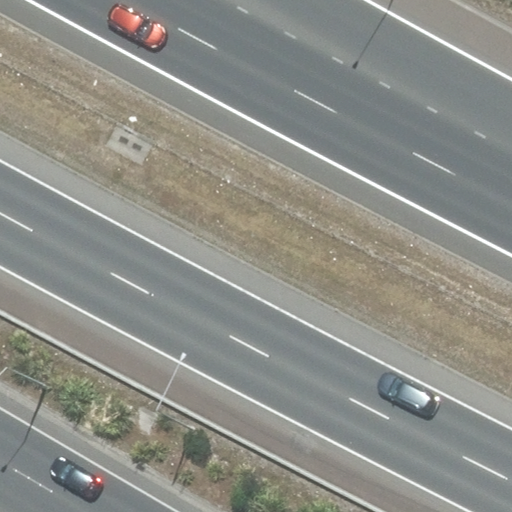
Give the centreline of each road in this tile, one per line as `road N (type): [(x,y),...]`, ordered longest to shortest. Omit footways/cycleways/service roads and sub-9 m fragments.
road 1 (motorway): [(511,495),(0,231)]
road 2 (motorway): [(105,0),(511,209)]
road 3 (motorway): [(319,0),(511,110)]
